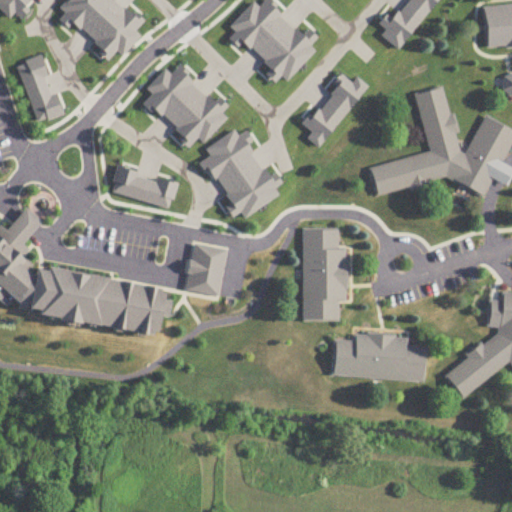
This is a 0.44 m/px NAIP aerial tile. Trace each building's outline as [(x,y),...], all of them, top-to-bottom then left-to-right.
[(511,0),(504,0),(471,19),(491,54),(509,43),(511,47),(511,0)] [(428,157),(369,168),(375,198),(450,182),(484,199),(492,182),(507,189),(511,177),(511,176),(510,168),(503,165),(511,144),(511,142),(510,131),(484,119),(467,153),(461,155),(453,117),(449,115),(444,90),(416,96),(428,157)] [(0,309),(158,333),(159,321),(167,318),(169,303),(165,300),(162,288),(35,269),(25,261),(27,253),(23,243),(41,224),(27,210),(6,232),(1,228),(0,227),(0,309)] [(302,323),(339,323),(339,304),(347,304),(347,250),(338,250),(338,231),(302,231),(302,323)] [(219,298),(225,251),(192,246),(186,294),(219,298)] [(511,295),(501,294),(501,303),(489,302),(487,329),(495,330),(498,335),(466,358),(465,362),(444,377),(461,401),(511,365),(511,366),(511,295)] [(408,339),(354,335),(353,343),(334,341),(332,378),(425,383),(427,348),(408,347),(408,339)]
